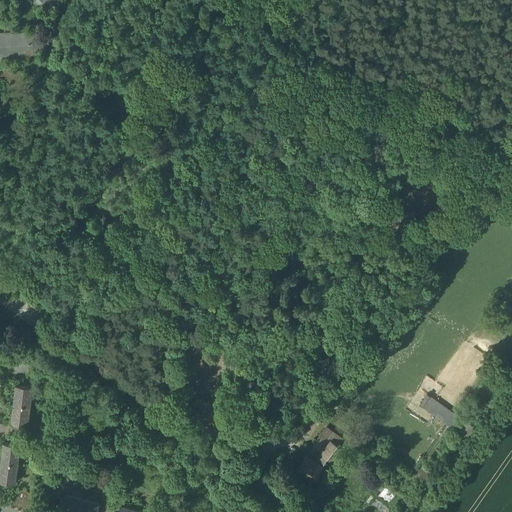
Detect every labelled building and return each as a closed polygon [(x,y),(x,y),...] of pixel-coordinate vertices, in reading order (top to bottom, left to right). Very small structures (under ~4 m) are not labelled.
[(2,0),(3,20),(0,20),(0,26),(3,26),(3,33),(10,32),(8,0),(31,0),(40,8),(45,3),(41,0),(2,0)] [(57,0),(41,0),(45,3),(50,8),(57,0)] [(0,26),(0,58),(44,56),(42,31),(10,32),(3,33),(3,26),(0,26)] [(28,425),(32,387),(14,385),(10,422),(28,425)] [(426,395),(420,404),(475,443),(482,434),(426,395)] [(230,418),(209,404),(199,421),(219,435),(230,418)] [(344,438),(325,425),(314,440),(324,448),(319,455),(327,461),(344,438)] [(0,480),(16,482),(21,445),(3,443),(0,464),(0,480)] [(322,466),(306,455),(296,469),(313,480),(322,466)] [(420,486),(429,493),(435,485),(426,478),(420,486)] [(98,511),(100,505),(65,495),(60,511),(98,511)]
